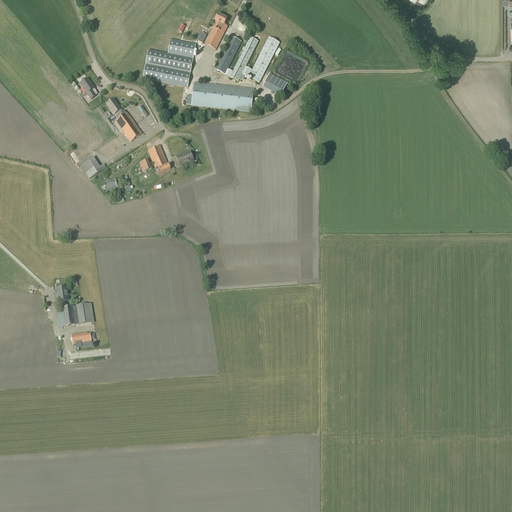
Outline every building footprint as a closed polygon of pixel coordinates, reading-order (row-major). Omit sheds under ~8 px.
[(427,0),(406,0),(407,1),(408,4),(409,5),(411,6),(413,7),(415,8),(417,8),(418,8),(420,8),(421,7),(423,7),(425,5),(426,4),(427,2),(427,0)] [(227,19),(218,15),(217,17),(216,17),(215,17),(214,17),(213,19),(213,20),(214,21),(216,22),(205,45),(216,51),(228,27),(224,25),(227,19)] [(233,73),(227,70),(241,42),(231,37),(215,70),(238,82),(242,75),(259,84),(279,44),(269,38),(252,71),(245,68),(258,42),(250,38),(233,73)] [(187,89),(196,45),(170,40),(168,54),(148,51),(142,80),(187,89)] [(91,101),(97,97),(92,90),(94,89),(87,79),(80,84),(87,94),(86,94),(91,101)] [(251,113),(253,90),(194,83),(191,106),(251,113)] [(270,103),(272,100),(261,95),(260,97),(270,103)] [(122,113),(120,111),(122,110),(114,99),(106,105),(114,116),(115,115),(119,119),(115,122),(120,128),(123,133),(131,143),(142,134),(127,113),(126,114),(125,112),(122,113)] [(168,164),(160,147),(148,152),(157,175),(171,170),(168,164)] [(193,160),(190,152),(184,155),(184,154),(177,157),(180,166),(193,160)] [(100,167),(94,158),(80,166),(89,180),(107,169),(104,165),(100,167)] [(143,173),(152,169),(149,160),(139,163),(143,173)] [(125,189),(130,187),(130,185),(127,176),(121,179),(125,189)] [(123,191),(121,179),(116,180),(104,182),(107,195),(114,194),(114,193),(119,192),(123,191)] [(115,205),(125,202),(123,196),(113,199),(115,205)] [(68,308),(67,302),(69,302),(67,287),(56,289),(58,303),(60,303),(61,309),(57,310),(58,316),(57,317),(59,328),(79,325),(94,323),(92,304),(76,306),(76,307),(68,308)] [(81,344),(93,342),(92,336),(73,339),(74,345),(77,345),(77,348),(81,347),(81,344)]
